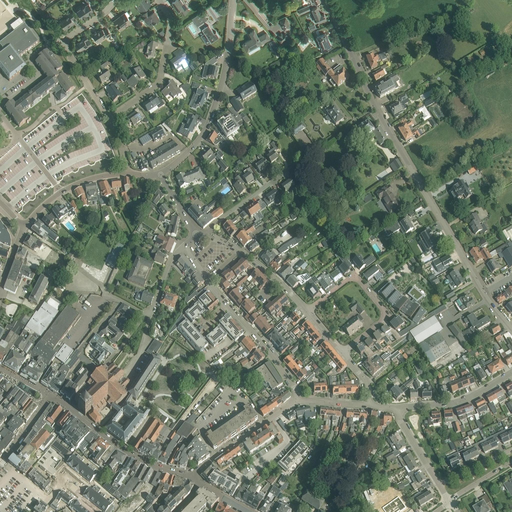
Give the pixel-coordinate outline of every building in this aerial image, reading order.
[(86,0),(88,3),(77,10),(82,17),(87,14),(89,13),(94,10),(89,4),(93,2),(91,0),(86,0)] [(135,0),(138,5),(136,7),(139,12),(150,4),(147,0),(135,0)] [(175,0),(172,2),(178,10),(180,9),(183,14),(189,10),(182,0),(175,0)] [(217,16),(220,20),(223,18),(214,4),(209,7),(213,13),(216,11),(219,16),(217,16)] [(298,10),(300,14),(310,10),(308,5),(298,10)] [(315,17),(317,22),(326,19),(324,13),(321,15),(317,7),(312,9),(315,17)] [(142,15),(150,25),(160,19),(154,10),(152,11),(150,9),(142,15)] [(116,20),(114,21),(113,21),(121,31),(132,22),(128,16),(130,15),(127,11),(124,12),(125,13),(116,19),(116,20)] [(60,22),(65,29),(74,23),(72,19),(75,17),(72,13),(71,12),(68,14),(69,16),(60,22)] [(202,12),(192,18),(200,29),(202,28),(211,41),(219,36),(216,31),(214,32),(209,24),(210,23),(208,19),(207,19),(202,12)] [(291,28),(286,17),(279,20),(284,31),(291,28)] [(0,69),(9,82),(27,68),(19,58),(39,43),(25,25),(0,44),(0,46),(4,51),(0,54),(0,69)] [(316,36),(322,50),(331,46),(326,34),(328,33),(326,26),(319,30),(321,34),(316,36)] [(93,34),(97,41),(107,35),(108,36),(111,34),(107,29),(104,31),(102,29),(99,31),(98,30),(93,34)] [(250,32),(253,37),(243,43),(247,50),(261,42),(261,43),(270,38),(266,33),(258,37),(254,30),(250,32)] [(278,39),(281,42),(288,37),(285,33),(278,39)] [(83,39),(75,45),(79,51),(85,47),(86,49),(92,44),(89,39),(85,42),(83,39)] [(274,39),(269,42),(278,58),(283,55),(274,39)] [(148,58),(154,59),(156,49),(158,48),(158,45),(152,44),(148,46),(146,55),(148,58)] [(26,120),(22,114),(25,111),(24,110),(27,108),(27,109),(31,107),(41,100),(40,99),(42,98),(41,97),(45,94),(46,95),(51,91),(52,91),(54,91),(57,95),(56,97),(59,100),(61,101),(65,98),(65,96),(65,95),(66,94),(74,88),(72,86),(71,86),(68,83),(69,82),(65,76),(64,77),(59,71),(62,69),(61,67),(62,67),(57,61),(56,62),(53,58),(54,57),(50,52),(49,53),(47,50),(36,60),(37,62),(35,64),(38,67),(39,66),(42,69),(41,70),(45,76),(46,75),(48,77),(47,78),(48,80),(47,81),(45,79),(43,80),(45,82),(43,84),(40,80),(28,90),(30,94),(28,96),(25,92),(14,101),(15,102),(13,103),(13,102),(6,108),(7,110),(6,110),(11,116),(12,115),(15,119),(14,120),(18,125),(19,124),(21,126),(26,122),(27,123),(31,120),(29,118),(26,120)] [(177,59),(171,64),(176,70),(182,66),(185,70),(188,68),(183,61),(186,58),(184,55),(183,55),(179,50),(173,54),(177,59)] [(366,58),(371,69),(377,67),(376,63),(381,60),(382,61),(387,59),(385,54),(374,59),(372,55),(366,58)] [(214,59),(205,65),(202,79),(207,80),(207,77),(216,80),(219,69),(210,67),(210,68),(209,68),(211,66),(211,67),(217,63),(214,59)] [(332,80),(330,82),(334,87),(336,85),(338,87),(349,78),(341,68),(340,66),(334,70),(335,71),(333,72),(323,59),(316,64),(318,66),(316,67),(320,71),(321,70),(325,76),(328,75),(332,80)] [(104,72),(97,77),(102,84),(110,78),(104,68),(108,65),(106,62),(99,66),(104,72)] [(133,77),(127,82),(130,87),(133,85),(135,88),(138,85),(143,81),(142,80),(146,77),(139,68),(134,72),(138,78),(135,80),(133,77)] [(385,76),(382,71),(381,70),(372,75),(376,81),(385,76)] [(390,82),(386,85),(385,83),(382,85),(382,86),(380,87),(379,86),(375,88),(376,90),(375,91),(377,93),(376,93),(379,97),(379,96),(380,99),(384,96),(395,90),(398,88),(396,83),(399,81),(395,75),(388,79),(390,82)] [(163,93),(162,93),(165,98),(170,94),(174,99),(178,96),(178,97),(182,95),(185,99),(186,96),(189,86),(186,84),(181,88),(178,89),(172,81),(168,84),(170,86),(162,92),(163,93)] [(106,92),(107,92),(114,101),(113,102),(114,102),(123,95),(122,93),(120,94),(115,86),(116,85),(114,82),(108,86),(110,89),(106,92)] [(200,85),(193,82),(191,88),(195,89),(193,94),(191,101),(193,102),(193,103),(198,105),(197,107),(201,109),(205,99),(207,100),(209,95),(206,94),(207,92),(204,91),(203,92),(198,90),(200,85)] [(237,91),(240,96),(237,98),(236,98),(231,102),(234,106),(238,113),(243,109),(238,102),(242,100),(243,101),(256,93),(253,87),(250,83),(251,85),(242,90),(241,89),(237,91)] [(401,102),(399,104),(390,109),(394,116),(395,119),(399,116),(398,114),(408,108),(406,105),(409,103),(405,95),(399,99),(401,102)] [(143,105),(148,112),(156,106),(159,109),(165,105),(162,101),(160,98),(157,101),(155,97),(152,99),(152,98),(148,101),(149,101),(143,105)] [(327,112),(326,113),(329,116),(328,117),(330,121),(332,120),(336,126),(343,120),(334,107),(331,110),(329,107),(325,109),(327,112)] [(231,108),(224,115),(226,118),(227,118),(229,121),(230,121),(236,130),(237,130),(245,124),(246,125),(250,122),(246,117),(245,118),(243,114),(239,116),(231,108)] [(136,113),(127,119),(129,123),(131,122),(133,126),(145,118),(142,112),(140,113),(141,114),(138,116),(136,113)] [(194,122),(195,119),(190,116),(188,120),(189,120),(186,126),(184,125),(182,130),(185,131),(185,130),(192,134),(197,124),(194,122)] [(230,121),(229,121),(224,125),(223,123),(220,126),(226,134),(222,137),(228,145),(234,140),(232,138),(239,133),(237,130),(236,130),(230,121)] [(411,122),(398,130),(402,136),(409,131),(413,129),(411,126),(413,125),(411,122)] [(291,131),(294,136),(305,128),(301,123),(291,131)] [(355,132),(350,136),(353,140),(353,143),(354,144),(356,145),(362,141),(363,142),(368,138),(368,137),(373,134),(381,146),(388,141),(380,127),(374,131),(368,123),(355,132)] [(139,140),(143,146),(153,140),(154,142),(165,136),(160,128),(147,136),(139,140)] [(409,131),(402,136),(406,142),(416,135),(418,138),(420,137),(419,134),(417,131),(411,134),(409,131)] [(207,141),(214,146),(215,145),(216,145),(220,143),(223,144),(225,142),(219,134),(215,132),(213,134),(211,133),(207,141)] [(152,159),(148,161),(153,169),(181,153),(174,142),(167,146),(167,145),(159,150),(156,152),(155,152),(150,155),(152,159)] [(270,155),(267,158),(271,163),(278,159),(274,153),(279,150),(277,148),(279,147),(275,142),(271,145),(275,150),(269,154),(270,155)] [(204,152),(200,157),(205,162),(205,163),(208,166),(216,158),(215,158),(215,157),(213,156),(214,155),(207,148),(204,152)] [(256,167),(259,172),(268,166),(264,160),(264,161),(260,155),(258,157),(262,162),(256,167)] [(139,161),(142,171),(147,170),(147,167),(148,167),(146,160),(139,161)] [(222,160),(218,164),(225,171),(229,168),(222,160)] [(390,165),(395,173),(402,168),(397,160),(393,163),(390,165)] [(476,164),(467,170),(470,175),(480,170),(476,164)] [(196,171),(185,175),(184,174),(176,177),(181,188),(188,185),(188,184),(200,179),(200,181),(204,179),(200,167),(196,169),(196,171)] [(246,176),(243,178),(244,181),(247,185),(250,183),(251,184),(254,182),(253,180),(252,178),(255,176),(252,172),(250,169),(244,173),(246,176)] [(238,184),(233,186),(240,195),(246,191),(242,186),(244,184),(239,176),(234,179),(238,184)] [(125,191),(121,193),(122,197),(123,197),(125,204),(126,204),(127,207),(132,205),(131,202),(129,203),(128,197),(134,196),(132,186),(130,187),(129,179),(123,180),(124,185),(124,187),(125,191)] [(224,179),(220,182),(221,184),(223,187),(228,183),(224,179)] [(120,188),(121,188),(121,185),(120,180),(111,182),(112,185),(109,185),(111,189),(116,189),(116,190),(120,190),(120,188)] [(282,187),(286,192),(290,189),(294,194),(295,193),(300,190),(296,184),(294,186),(290,181),(282,187)] [(100,199),(100,203),(101,206),(105,205),(105,198),(112,195),(107,182),(99,184),(103,198),(100,199)] [(455,190),(451,192),(456,201),(458,200),(460,199),(462,198),(462,196),(464,195),(467,199),(471,196),(468,191),(470,190),(467,184),(465,185),(463,183),(459,185),(461,189),(458,190),(457,189),(455,190)] [(96,185),(85,186),(88,202),(91,202),(92,202),(97,202),(97,201),(99,202),(99,204),(100,203),(99,196),(97,197),(96,185)] [(378,193),(381,199),(384,197),(389,206),(388,206),(391,212),(400,207),(391,193),(393,192),(389,186),(387,188),(387,187),(379,192),(378,193)] [(82,188),(75,191),(78,198),(79,198),(80,201),(81,201),(83,208),(89,206),(88,206),(89,206),(88,202),(86,202),(87,201),(86,201),(84,193),(82,188)] [(153,199),(149,207),(153,210),(164,197),(158,191),(158,192),(153,199)] [(264,200),(263,200),(266,205),(269,203),(270,203),(277,198),(279,200),(277,202),(279,205),(281,203),(282,205),(286,202),(281,195),(279,197),(275,192),(266,198),(267,198),(264,201),(264,200)] [(75,201),(70,205),(71,206),(74,211),(79,208),(75,201)] [(197,222),(205,215),(210,210),(209,210),(213,206),(217,203),(216,201),(211,204),(207,208),(207,207),(205,209),(206,211),(202,214),(195,206),(188,212),(197,222)] [(256,203),(251,207),(258,217),(260,220),(263,218),(260,213),(261,211),(256,203)] [(53,213),(51,215),(59,225),(63,222),(61,221),(69,215),(70,217),(73,215),(74,216),(77,215),(74,211),(71,206),(66,210),(63,207),(58,211),(57,209),(53,212),(53,213)] [(159,210),(158,211),(160,215),(162,214),(164,217),(170,214),(164,206),(159,210)] [(258,217),(251,207),(245,211),(251,218),(252,219),(254,217),(257,221),(254,223),(255,224),(260,220),(258,217)] [(205,215),(197,222),(203,229),(214,220),(216,219),(224,213),(219,208),(210,215),(207,218),(205,215)] [(54,220),(51,215),(48,217),(47,216),(42,221),(50,229),(55,225),(52,222),(54,220)] [(141,223),(155,233),(160,225),(145,215),(141,223)] [(476,215),(470,219),(473,224),(470,226),(476,235),(479,233),(480,236),(487,232),(483,225),(480,226),(479,225),(482,223),(476,215)] [(316,216),(311,220),(313,224),(319,220),(316,216)] [(172,217),(170,225),(170,226),(174,227),(174,228),(178,229),(180,219),(172,217)] [(0,243),(4,246),(11,249),(12,246),(12,242),(11,238),(10,235),(0,219),(0,243)] [(235,219),(223,227),(227,232),(235,227),(233,224),(237,221),(235,219)] [(384,230),(388,237),(400,230),(400,229),(402,228),(406,234),(413,229),(407,219),(397,225),(396,223),(384,230)] [(35,226),(45,235),(46,235),(48,236),(55,243),(59,238),(42,225),(38,222),(35,226)] [(170,225),(168,225),(165,224),(165,226),(166,226),(165,229),(168,230),(167,231),(169,231),(168,235),(171,235),(171,236),(176,237),(178,229),(174,228),(174,227),(170,226),(170,225)] [(133,235),(138,238),(144,228),(139,225),(133,235)] [(45,235),(35,226),(34,228),(34,227),(31,230),(34,233),(35,233),(43,239),(45,240),(48,236),(46,235),(45,235)] [(237,238),(236,238),(244,248),(252,241),(247,235),(254,229),(252,226),(248,229),(245,231),(237,238)] [(511,226),(502,232),(507,241),(510,239),(511,241),(511,226)] [(235,235),(237,238),(245,231),(244,229),(239,232),(239,231),(238,232),(236,230),(237,229),(235,227),(227,232),(231,238),(235,235)] [(255,242),(248,247),(250,250),(250,251),(251,252),(252,252),(262,245),(260,243),(263,240),(265,239),(264,238),(269,235),(266,231),(262,234),(260,236),(261,238),(258,240),(255,242)] [(430,231),(418,238),(421,241),(423,240),(429,251),(436,247),(434,242),(435,242),(432,236),(432,235),(433,234),(430,231)] [(145,242),(155,247),(160,250),(163,252),(170,254),(175,242),(170,241),(159,236),(158,239),(148,235),(145,242)] [(29,236),(24,245),(30,249),(33,243),(36,245),(35,246),(39,248),(42,243),(34,238),(34,239),(29,236)] [(296,240),(279,251),(281,254),(299,244),(296,240)] [(4,246),(0,243),(0,256),(8,259),(11,249),(4,246)] [(507,249),(501,253),(504,258),(510,269),(511,267),(511,244),(511,243),(507,245),(509,248),(507,249)] [(505,245),(496,251),(498,254),(501,253),(507,249),(507,248),(505,245)] [(21,247),(15,262),(36,270),(38,271),(42,260),(28,252),(21,247)] [(160,250),(155,247),(153,251),(151,254),(154,255),(154,254),(157,255),(154,261),(163,265),(166,258),(162,256),(163,255),(159,253),(160,250)] [(478,248),(470,253),(473,257),(480,253),(478,248)] [(72,250),(66,258),(72,263),(79,255),(72,250)] [(480,253),(473,257),(477,264),(484,259),(486,262),(492,258),(490,254),(487,250),(481,253),(480,253)] [(261,258),(268,266),(274,261),(275,260),(274,260),(275,258),(277,256),(273,252),(270,255),(268,253),(261,258)] [(343,274),(344,276),(350,272),(348,270),(352,267),(349,262),(348,262),(345,257),(343,255),(339,258),(343,263),(337,267),(343,274)] [(359,257),(353,262),(360,270),(365,266),(366,268),(373,263),(369,258),(363,263),(359,257)] [(433,262),(438,271),(444,267),(445,269),(448,267),(447,266),(452,263),(448,257),(441,261),(439,259),(433,262)] [(128,281),(144,288),(146,282),(144,281),(149,270),(151,271),(153,265),(137,258),(130,277),(127,276),(126,279),(128,280),(128,281)] [(181,270),(188,263),(183,258),(175,265),(178,267),(181,270)] [(269,266),(276,273),(280,268),(280,267),(278,265),(281,261),(278,258),(274,262),(269,266)] [(234,270),(231,272),(237,278),(248,269),(251,272),(253,270),(250,266),(249,267),(242,260),(238,263),(239,265),(237,267),(234,263),(231,266),(234,270)] [(495,261),(488,265),(493,274),(500,269),(495,261)] [(15,262),(8,280),(19,285),(20,285),(23,276),(33,280),(36,270),(15,262)] [(186,275),(193,269),(188,263),(181,270),(186,275)] [(286,266),(277,273),(285,280),(293,273),(290,270),(291,267),(288,264),(286,266),(285,266),(286,266)] [(343,274),(337,267),(335,269),(336,271),(329,276),(333,281),(335,283),(342,278),(340,276),(343,274)] [(363,276),(368,281),(374,276),(377,282),(378,281),(380,283),(383,280),(382,278),(383,277),(375,267),(363,276)] [(192,278),(198,273),(193,269),(186,275),(188,277),(185,280),(188,283),(190,280),(192,278)] [(237,278),(231,272),(230,270),(221,277),(221,276),(218,279),(220,281),(223,279),(224,280),(220,284),(225,290),(224,291),(227,295),(229,293),(226,290),(230,286),(229,285),(237,278)] [(251,284),(253,282),(261,274),(257,270),(247,280),(251,284)] [(450,276),(447,277),(450,284),(454,282),(460,278),(456,271),(450,275),(450,276)] [(192,282),(197,288),(205,282),(198,273),(192,278),(194,281),(192,282)] [(257,282),(259,284),(265,278),(261,274),(253,282),(254,284),(257,282)] [(294,274),(286,282),(293,289),(299,283),(301,287),(311,279),(307,274),(298,277),(297,277),(294,274)] [(322,280),(319,282),(325,290),(332,285),(330,283),(333,281),(329,276),(328,275),(326,277),(324,274),(320,277),(322,280)] [(29,301),(37,305),(50,281),(41,277),(29,301)] [(265,278),(259,284),(261,286),(259,288),(261,290),(269,281),(265,278)] [(430,282),(433,287),(440,282),(437,278),(430,282)] [(456,285),(452,287),(454,290),(457,288),(464,284),(460,278),(454,282),(456,285)] [(19,285),(8,280),(4,290),(15,294),(19,285)] [(312,287),(307,291),(313,299),(318,295),(317,293),(319,291),(314,284),(311,287),(312,287)] [(389,284),(380,292),(383,294),(381,296),(386,300),(387,299),(389,301),(388,302),(392,306),(394,305),(396,307),(394,309),(399,312),(400,312),(406,316),(405,316),(410,320),(414,323),(415,324),(416,325),(399,335),(401,338),(410,332),(435,317),(436,316),(447,309),(445,306),(434,313),(434,314),(429,317),(428,316),(426,315),(427,314),(421,310),(419,309),(419,308),(421,306),(416,302),(418,301),(424,296),(414,288),(408,295),(414,300),(411,303),(408,301),(403,297),(402,296),(398,292),(396,290),(392,286),(389,284)] [(60,287),(55,292),(59,296),(66,290),(62,286),(60,287)] [(238,288),(229,296),(232,300),(239,294),(237,292),(239,290),(238,288)] [(511,289),(511,288),(496,299),(500,304),(509,298),(511,295),(511,294),(511,289)] [(141,301),(151,305),(154,297),(136,289),(135,292),(138,293),(135,300),(141,302),(141,301)] [(189,298),(187,296),(185,302),(187,304),(196,296),(199,300),(205,295),(202,291),(198,294),(196,291),(189,298)] [(452,291),(445,295),(447,300),(449,299),(455,295),(452,291)] [(164,293),(160,304),(174,309),(178,298),(164,293)] [(207,293),(199,300),(210,313),(219,305),(215,301),(215,302),(212,299),(213,299),(210,295),(209,296),(207,293)] [(239,294),(232,300),(236,304),(242,298),(239,294)] [(282,295),(278,299),(287,308),(289,307),(288,305),(290,303),(282,295)] [(467,295),(454,303),(460,312),(465,310),(474,305),(471,300),(470,301),(467,295)] [(242,298),(236,304),(240,308),(241,307),(248,301),(245,298),(244,297),(242,298)] [(278,299),(272,304),(280,312),(284,309),(285,310),(287,308),(278,299)] [(33,319),(3,364),(18,373),(26,361),(19,358),(22,354),(29,358),(35,349),(33,348),(35,346),(36,346),(59,313),(57,312),(60,307),(50,300),(46,305),(45,304),(38,314),(36,313),(33,319)] [(248,301),(241,307),(248,315),(251,313),(255,309),(253,307),(255,305),(252,301),(250,303),(248,301)] [(349,308),(353,312),(357,310),(361,315),(365,311),(358,301),(349,308)] [(205,312),(198,303),(194,306),(194,307),(189,312),(189,311),(185,314),(193,323),(205,312)] [(280,312),(272,304),(270,306),(269,305),(265,308),(272,317),(275,315),(277,317),(281,314),(280,312)] [(123,317),(119,322),(127,328),(136,316),(128,310),(129,309),(123,305),(117,313),(123,317)] [(31,378),(29,382),(36,386),(41,378),(43,375),(56,356),(58,353),(57,352),(60,348),(58,346),(72,326),(74,327),(81,318),(80,317),(80,316),(75,313),(76,312),(76,310),(74,309),(72,311),(67,307),(63,313),(62,312),(59,316),(60,317),(30,357),(36,361),(35,363),(34,362),(30,367),(29,367),(27,365),(24,368),(22,373),(20,376),(27,380),(29,377),(31,378)] [(252,324),(254,323),(261,317),(258,314),(261,312),(260,311),(254,316),(251,318),(249,320),(252,324)] [(0,362),(3,364),(33,319),(26,315),(22,312),(17,321),(18,321),(17,322),(15,321),(12,325),(15,326),(5,343),(2,341),(0,344),(0,362)] [(186,319),(181,314),(169,334),(170,335),(177,329),(200,355),(205,351),(203,350),(208,345),(186,319)] [(283,321),(281,323),(283,325),(285,327),(291,323),(298,317),(295,314),(291,318),(285,323),(283,321)] [(241,332),(242,331),(238,327),(237,328),(235,326),(236,325),(233,321),(232,322),(230,320),(231,319),(228,315),(219,323),(235,342),(243,335),(241,332)] [(453,324),(448,328),(463,346),(468,342),(467,341),(477,335),(475,332),(490,323),(487,318),(478,323),(473,315),(467,318),(467,319),(464,321),(466,324),(469,322),(472,328),(462,334),(453,324)] [(254,323),(258,327),(267,319),(265,317),(263,319),(261,317),(254,323)] [(298,317),(291,323),(292,324),(291,324),(293,326),(296,324),(300,320),(298,317)] [(410,332),(418,345),(443,329),(435,317),(410,332)] [(343,328),(349,336),(363,326),(356,318),(343,328)] [(399,318),(394,321),(400,328),(404,324),(399,318)] [(267,319),(258,327),(261,331),(268,325),(266,323),(269,321),(267,319)] [(110,320),(100,333),(105,337),(109,333),(114,337),(110,341),(115,345),(123,334),(114,327),(117,324),(116,323),(110,320)] [(394,321),(390,324),(391,326),(392,326),(396,332),(400,328),(394,321)] [(305,329),(307,332),(312,327),(308,322),(302,327),(300,329),(302,331),(305,329)] [(268,325),(261,331),(265,335),(274,327),(273,325),(270,328),(268,325)] [(490,329),(493,335),(500,331),(497,325),(490,329)] [(386,327),(381,330),(383,332),(383,333),(388,339),(392,336),(396,341),(401,338),(399,335),(398,334),(396,332),(392,326),(391,326),(388,329),(387,329),(386,327)] [(227,336),(219,327),(206,338),(214,347),(218,344),(217,343),(222,339),(223,340),(227,336)] [(309,335),(311,338),(317,333),(312,327),(307,332),(310,334),(309,335)] [(274,330),(266,337),(268,339),(270,341),(271,340),(278,334),(274,330)] [(317,333),(311,338),(312,337),(314,340),(311,342),(314,345),(316,343),(322,338),(317,333)] [(377,333),(373,337),(374,339),(375,340),(375,339),(379,344),(383,341),(387,346),(392,343),(388,339),(383,333),(380,336),(379,335),(377,333)] [(278,334),(271,340),(275,344),(282,338),(278,334)] [(419,346),(430,364),(450,352),(439,334),(419,346)] [(94,355),(92,358),(96,361),(100,365),(105,357),(106,358),(109,354),(107,353),(108,351),(105,348),(104,350),(101,348),(105,342),(98,336),(96,335),(89,344),(95,349),(95,350),(97,351),(95,354),(94,353),(93,355),(94,355)] [(235,353),(236,355),(241,353),(252,343),(247,338),(241,343),(242,343),(239,345),(241,348),(235,353)] [(285,343),(282,338),(275,344),(278,349),(279,349),(285,343)] [(369,340),(364,343),(366,345),(367,346),(369,349),(371,347),(375,347),(378,351),(379,352),(383,349),(379,344),(375,339),(375,340),(373,341),(371,342),(369,340)] [(146,352),(151,355),(154,351),(156,353),(162,344),(155,340),(146,352)] [(322,349),(325,352),(330,347),(326,342),(318,349),(320,351),(322,349)] [(241,353),(236,355),(239,359),(243,355),(245,353),(247,355),(256,348),(252,343),(241,353)] [(289,347),(285,343),(279,349),(278,349),(277,349),(279,351),(282,354),(289,347)] [(290,352),(293,354),(300,348),(297,346),(290,352)] [(307,351),(309,354),(311,351),(314,354),(317,351),(312,346),(307,351)] [(361,346),(356,350),(361,355),(364,353),(367,357),(373,354),(369,349),(367,346),(366,346),(363,349),(362,348),(361,346)] [(325,352),(329,357),(334,352),(330,347),(325,352)] [(248,360),(250,362),(253,360),(257,365),(265,358),(258,350),(253,355),(248,360)] [(49,388),(58,394),(59,393),(60,394),(71,380),(69,379),(72,376),(69,374),(70,370),(79,359),(77,358),(81,353),(76,351),(69,359),(71,361),(65,367),(64,366),(62,368),(62,369),(59,373),(49,388)] [(389,358),(392,361),(400,355),(397,351),(391,356),(389,358)] [(327,363),(329,365),(338,357),(334,352),(329,357),(332,360),(327,363)] [(511,364),(505,353),(504,352),(501,355),(503,359),(508,366),(511,364)] [(386,354),(381,358),(384,362),(389,358),(391,356),(389,353),(387,355),(386,354)] [(283,362),(287,367),(293,362),(290,359),(293,357),(291,355),(283,362)] [(131,396),(125,403),(121,410),(116,406),(111,408),(110,409),(117,414),(104,430),(124,445),(150,413),(147,411),(143,416),(129,405),(132,399),(136,401),(161,363),(159,362),(161,360),(160,358),(158,356),(155,357),(154,358),(152,357),(127,394),(131,396)] [(362,365),(368,371),(371,368),(372,369),(375,366),(374,365),(376,363),(381,359),(379,356),(372,362),(370,359),(366,363),(365,362),(363,364),(363,365),(362,365)] [(335,364),(337,366),(343,362),(338,357),(329,365),(331,367),(335,364)] [(497,363),(493,365),(497,372),(503,368),(497,357),(494,358),(497,363)] [(240,363),(243,367),(249,363),(246,359),(240,363)] [(371,368),(368,371),(372,377),(384,366),(382,363),(383,362),(381,359),(376,363),(374,365),(375,366),(372,369),(371,368)] [(497,372),(493,365),(491,360),(485,364),(492,375),(497,372)] [(287,367),(292,372),(298,367),(293,362),(287,367)] [(343,362),(337,366),(339,369),(337,371),(339,373),(347,367),(343,362)] [(477,363),(475,364),(479,372),(476,374),(481,381),(487,378),(482,371),(477,363)] [(256,377),(259,375),(266,385),(268,384),(272,391),(277,388),(283,384),(269,364),(253,374),(256,377)] [(296,376),(301,371),(300,370),(302,368),(301,367),(303,365),(302,364),(300,365),(298,367),(292,372),(296,376)] [(46,386),(49,388),(59,373),(62,369),(62,368),(57,365),(56,367),(53,366),(52,366),(51,368),(41,383),(46,386)] [(107,404),(111,408),(116,406),(120,404),(127,397),(127,396),(126,395),(127,391),(126,390),(127,389),(125,388),(129,385),(130,385),(129,384),(129,382),(130,382),(129,382),(128,381),(128,380),(126,380),(124,378),(124,375),(124,374),(124,375),(122,372),(121,372),(118,372),(117,371),(117,368),(116,368),(115,366),(115,365),(114,366),(112,366),(111,366),(112,366),(108,369),(106,367),(106,366),(105,366),(105,367),(101,368),(100,368),(101,369),(91,379),(90,379),(91,380),(88,384),(87,384),(88,384),(91,387),(84,394),(83,393),(80,396),(80,397),(78,397),(78,396),(77,396),(78,397),(75,399),(75,400),(75,401),(74,401),(75,402),(78,404),(77,405),(78,405),(78,404),(80,404),(82,406),(80,408),(78,408),(78,409),(80,409),(85,415),(85,416),(86,416),(86,415),(88,413),(90,414),(89,416),(89,417),(90,417),(95,423),(96,424),(96,423),(98,423),(98,424),(99,424),(99,423),(100,421),(101,422),(101,421),(100,421),(101,418),(100,418),(98,415),(101,412),(101,411),(104,408),(104,409),(105,408),(104,408),(107,404)] [(301,371),(296,376),(300,381),(301,381),(302,382),(308,377),(311,374),(309,371),(308,372),(305,368),(301,371)] [(81,376),(74,385),(75,386),(74,387),(76,388),(79,390),(79,389),(91,375),(86,370),(85,371),(82,369),(79,374),(81,376)] [(465,369),(462,370),(469,386),(475,384),(470,373),(467,375),(465,369)] [(460,381),(462,386),(464,389),(469,386),(462,370),(460,372),(463,380),(460,381)] [(236,383),(240,387),(244,384),(242,380),(243,380),(246,384),(254,378),(250,372),(240,379),(236,382),(237,383),(236,383)] [(394,372),(388,377),(391,381),(397,376),(394,372)] [(452,375),(451,376),(458,391),(464,389),(462,386),(460,381),(459,382),(457,378),(455,379),(454,376),(452,376),(452,375)] [(450,377),(445,380),(447,386),(449,386),(452,394),(458,391),(451,376),(450,376),(450,377)] [(412,379),(405,385),(407,388),(413,383),(413,382),(412,379)] [(447,386),(445,380),(440,382),(441,385),(437,386),(436,386),(436,387),(436,388),(437,389),(437,390),(439,389),(440,398),(447,396),(445,388),(447,386)] [(0,388),(0,402),(9,391),(13,387),(6,381),(2,385),(0,388)] [(351,383),(352,394),(358,393),(358,386),(359,386),(359,381),(351,381),(351,383)] [(60,394),(70,401),(79,390),(69,383),(60,394)] [(422,391),(422,399),(431,398),(431,392),(433,392),(433,390),(429,384),(426,384),(426,388),(423,388),(422,390),(422,391)] [(403,394),(407,390),(404,386),(399,390),(396,387),(390,392),(397,400),(403,394)] [(271,392),(269,393),(271,396),(273,395),(275,397),(276,397),(279,398),(284,404),(291,397),(287,392),(282,395),(277,388),(271,392)] [(0,458),(2,455),(0,453),(0,435),(5,429),(8,426),(15,419),(17,416),(26,406),(30,401),(23,396),(15,389),(0,407),(0,458)] [(501,390),(494,394),(497,400),(499,403),(500,404),(507,400),(505,396),(501,390)] [(497,400),(494,394),(487,398),(490,404),(488,405),(494,415),(497,414),(496,410),(494,406),(495,406),(494,405),(499,403),(497,400)] [(278,398),(272,403),(276,408),(282,404),(278,398)] [(483,400),(476,404),(479,410),(477,411),(478,414),(479,417),(482,416),(481,414),(481,413),(483,412),(488,409),(483,400)] [(33,404),(30,401),(26,406),(17,416),(22,419),(33,404)] [(265,401),(262,403),(265,407),(269,413),(276,408),(272,403),(268,405),(265,401)] [(265,407),(262,403),(262,402),(258,404),(262,410),(259,411),(263,417),(269,413),(265,407)] [(33,404),(22,419),(26,422),(38,407),(33,404)] [(51,405),(32,430),(33,431),(38,435),(45,425),(46,424),(44,422),(55,406),(55,405),(54,407),(51,405)] [(472,405),(464,408),(468,418),(473,417),(473,416),(475,416),(475,415),(474,412),(472,405)] [(38,435),(30,445),(38,451),(42,445),(51,435),(55,431),(52,428),(64,412),(55,406),(44,422),(46,424),(45,425),(38,435)] [(242,408),(243,409),(210,432),(209,431),(207,433),(208,434),(205,436),(206,437),(207,439),(214,450),(217,448),(221,445),(224,443),(226,442),(229,440),(231,439),(231,438),(236,434),(237,435),(241,432),(240,432),(246,428),(248,426),(251,424),(251,425),(255,422),(258,420),(251,409),(250,409),(249,407),(248,406),(246,408),(245,406),(242,408)] [(309,408),(301,409),(302,417),(304,416),(306,421),(315,419),(314,414),(310,415),(309,408)] [(464,408),(456,411),(460,421),(468,418),(467,415),(464,408)] [(302,417),(301,409),(295,411),(298,418),(299,421),(296,422),(299,431),(301,430),(302,433),(306,432),(306,434),(308,434),(307,433),(305,428),(302,417)] [(453,412),(444,413),(445,420),(446,423),(454,422),(453,419),(454,419),(453,412)] [(187,420),(191,423),(197,417),(193,413),(187,420)] [(367,413),(360,413),(360,421),(359,424),(365,427),(366,424),(368,424),(368,422),(370,419),(371,416),(367,415),(367,413)] [(428,417),(429,427),(434,427),(433,425),(442,424),(441,419),(440,413),(432,414),(432,416),(428,417)] [(55,427),(62,432),(73,419),(66,414),(55,427)] [(378,427),(386,427),(386,426),(389,427),(390,423),(391,423),(391,416),(384,415),(384,421),(380,421),(379,425),(378,427)] [(5,429),(15,437),(16,438),(24,426),(19,421),(22,419),(17,416),(15,419),(8,426),(5,429)] [(138,453),(139,453),(160,422),(161,421),(154,417),(138,440),(137,439),(131,448),(138,453)] [(78,423),(73,419),(62,432),(60,435),(49,448),(50,448),(51,447),(59,453),(59,454),(67,461),(76,450),(78,448),(92,434),(90,432),(88,430),(88,431),(84,428),(84,427),(83,426),(82,427),(80,425),(78,427),(77,426),(78,423)] [(477,421),(476,422),(480,432),(482,431),(485,429),(481,420),(477,421)] [(188,441),(190,437),(197,429),(190,424),(187,421),(179,433),(172,442),(168,448),(165,454),(165,455),(164,458),(160,457),(157,462),(165,465),(167,461),(173,451),(179,443),(188,441)] [(160,422),(139,453),(151,459),(152,459),(157,462),(160,457),(164,458),(165,455),(165,454),(162,453),(162,452),(161,452),(161,453),(161,454),(157,452),(161,446),(156,444),(155,446),(153,445),(160,435),(159,435),(164,427),(163,427),(165,425),(160,422)] [(243,443),(243,444),(250,454),(276,437),(280,434),(272,424),(269,426),(270,428),(268,430),(266,428),(263,430),(264,432),(262,433),(261,431),(257,434),(258,436),(256,437),(255,435),(253,437),(251,438),(252,440),(250,441),(249,439),(245,442),(246,444),(244,445),(243,443)] [(0,453),(2,455),(5,452),(12,443),(11,442),(15,437),(5,429),(0,435),(0,453)] [(33,431),(24,444),(28,447),(30,445),(38,435),(33,431)] [(172,433),(169,438),(172,441),(178,432),(176,431),(175,432),(174,431),(173,434),(172,433)] [(506,431),(496,435),(500,442),(502,441),(504,445),(511,441),(506,431)] [(99,439),(92,434),(78,448),(82,452),(81,452),(83,454),(89,447),(91,445),(94,442),(96,443),(99,439)] [(51,435),(42,445),(45,448),(54,437),(51,435)] [(386,438),(392,448),(395,446),(402,441),(398,435),(392,439),(390,436),(386,438)] [(496,435),(487,440),(488,443),(492,451),(499,447),(497,444),(500,442),(496,435)] [(180,452),(172,467),(177,468),(177,467),(182,456),(189,446),(194,440),(190,437),(188,441),(180,452)] [(190,460),(190,461),(193,460),(193,459),(194,459),(198,465),(210,457),(196,438),(189,446),(182,456),(178,466),(180,467),(179,469),(185,470),(189,460),(190,460)] [(484,441),(477,444),(481,451),(483,450),(485,454),(492,451),(488,443),(487,440),(486,438),(484,439),(484,441)] [(93,463),(96,465),(99,461),(111,448),(99,439),(96,443),(88,452),(92,456),(93,455),(97,458),(95,461),(93,463)] [(300,441),(293,448),(301,456),(308,449),(300,441)] [(402,441),(392,448),(395,454),(405,448),(402,441)] [(242,454),(246,451),(242,445),(241,443),(237,446),(232,449),(237,455),(241,453),(242,454)] [(477,444),(468,449),(469,452),(473,459),(480,456),(478,453),(481,451),(477,444)] [(13,458),(9,463),(20,471),(26,464),(31,458),(36,453),(38,451),(30,445),(28,447),(25,451),(26,452),(26,453),(20,460),(19,458),(17,461),(13,458)] [(20,448),(15,455),(19,458),(20,460),(26,453),(26,452),(25,451),(20,448)] [(99,461),(96,465),(98,467),(102,463),(101,462),(102,461),(105,464),(116,451),(111,448),(99,461)] [(293,448),(286,455),(295,463),(301,456),(293,448)] [(232,459),(237,455),(232,449),(228,452),(232,459)] [(461,452),(458,453),(462,460),(464,459),(466,463),(473,459),(469,452),(468,449),(461,452)] [(168,466),(172,467),(180,452),(176,450),(170,461),(168,466)] [(107,466),(112,470),(118,464),(122,466),(127,458),(117,452),(107,466)] [(228,462),(232,459),(228,452),(223,456),(228,462)] [(392,453),(385,457),(388,462),(390,460),(391,460),(395,458),(392,454),(392,453)] [(455,454),(448,458),(450,462),(453,469),(461,465),(459,462),(462,460),(458,453),(455,454)] [(73,455),(66,464),(72,469),(81,458),(78,455),(76,458),(73,455)] [(286,455),(280,462),(289,470),(295,463),(286,455)] [(400,462),(404,468),(407,466),(414,462),(410,455),(407,458),(405,455),(398,459),(400,462)] [(225,464),(228,462),(223,456),(214,462),(218,467),(218,468),(220,469),(222,473),(231,467),(229,464),(226,466),(225,464)] [(81,458),(72,469),(78,474),(79,473),(78,473),(85,465),(82,463),(84,460),(81,458)] [(120,473),(114,482),(121,487),(123,484),(121,483),(130,470),(135,462),(130,459),(122,471),(121,474),(120,473)] [(135,462),(130,470),(133,472),(130,476),(132,478),(133,478),(136,473),(138,470),(140,465),(135,462)] [(280,462),(277,465),(282,470),(280,472),(282,473),(285,475),(279,484),(282,487),(293,474),(289,470),(280,462)] [(414,462),(407,466),(411,472),(408,474),(409,477),(416,473),(415,470),(418,468),(414,462)] [(348,463),(346,467),(354,471),(357,467),(348,463)] [(26,464),(20,471),(26,476),(32,468),(26,464)] [(220,474),(222,473),(220,469),(218,468),(214,464),(202,476),(207,482),(212,477),(211,476),(214,473),(218,470),(218,471),(220,474)] [(85,465),(78,473),(79,473),(84,478),(93,467),(90,465),(88,468),(85,465)] [(121,487),(117,492),(121,496),(126,499),(132,491),(139,483),(141,482),(149,469),(142,466),(139,470),(138,470),(136,473),(133,478),(132,478),(125,487),(123,484),(121,487)] [(93,467),(84,478),(90,483),(97,475),(94,472),(96,470),(93,467)] [(139,483),(132,491),(136,494),(142,486),(144,483),(146,484),(153,471),(149,469),(141,482),(139,483)] [(33,472),(28,477),(29,478),(28,479),(30,480),(31,480),(33,481),(39,474),(34,471),(33,472)] [(207,482),(209,484),(232,497),(239,486),(215,472),(214,473),(212,477),(207,482)] [(39,474),(33,481),(35,483),(35,484),(36,485),(43,478),(39,474)] [(158,484),(162,474),(162,475),(158,474),(152,485),(156,487),(158,484)] [(162,493),(165,488),(166,486),(170,477),(162,474),(158,484),(161,485),(154,498),(156,501),(161,495),(162,493)] [(412,485),(415,491),(422,487),(420,484),(426,481),(422,474),(415,478),(418,482),(412,485)] [(169,487),(172,487),(175,478),(170,477),(165,488),(162,493),(167,494),(169,487)] [(43,478),(36,485),(38,487),(39,486),(41,488),(47,481),(43,478)] [(172,487),(182,490),(185,482),(175,478),(172,487)] [(47,481),(41,488),(43,490),(42,491),(44,492),(45,492),(46,491),(48,493),(50,490),(48,488),(51,485),(47,481)] [(185,482),(182,490),(172,500),(170,498),(164,504),(166,506),(163,509),(162,508),(158,511),(170,511),(172,510),(173,511),(177,507),(176,506),(178,504),(179,505),(182,502),(181,501),(183,499),(184,500),(189,495),(193,487),(193,485),(189,482),(188,484),(186,483),(186,482),(185,482)] [(428,493),(423,496),(427,503),(433,499),(431,496),(434,494),(430,488),(430,489),(429,486),(427,483),(422,487),(424,489),(426,488),(428,493)] [(144,485),(129,504),(134,508),(148,489),(144,485)] [(241,489),(236,498),(242,501),(241,502),(245,505),(245,503),(252,491),(255,493),(258,495),(261,488),(259,487),(258,488),(253,485),(248,491),(249,492),(249,493),(247,492),(246,494),(245,493),(247,492),(245,491),(241,489)] [(90,487),(83,496),(89,501),(89,500),(97,489),(96,488),(94,487),(92,490),(90,487)] [(273,487),(269,493),(277,498),(281,491),(273,487)] [(385,491),(390,499),(397,495),(391,487),(385,491)] [(97,489),(89,500),(94,504),(100,496),(98,494),(100,492),(99,490),(97,489)] [(206,510),(205,508),(206,506),(211,510),(219,501),(214,498),(215,498),(212,496),(208,493),(202,490),(202,491),(201,490),(195,496),(198,499),(185,511),(204,511),(206,510)] [(301,500),(319,511),(325,501),(307,490),(301,500)] [(62,491),(56,499),(59,502),(61,500),(69,505),(73,500),(62,491)] [(252,491),(245,503),(251,507),(255,499),(256,498),(254,496),(255,493),(252,491)] [(100,496),(94,504),(99,509),(106,500),(103,498),(105,496),(104,495),(103,494),(102,493),(100,496)] [(427,503),(423,496),(421,493),(412,498),(416,505),(418,504),(420,507),(427,503)] [(255,499),(251,507),(254,508),(253,509),(256,511),(264,498),(258,494),(256,498),(255,499)] [(143,508),(140,511),(145,511),(146,511),(147,511),(152,506),(156,501),(154,498),(151,495),(146,500),(148,502),(150,503),(144,509),(143,508)] [(476,507),(477,510),(476,511),(489,511),(486,505),(490,502),(487,496),(480,500),(482,503),(476,507)] [(384,511),(394,511),(395,511),(398,509),(399,510),(404,506),(398,498),(393,502),(395,505),(392,507),(390,506),(383,510),(384,511)] [(106,500),(99,509),(103,511),(105,511),(111,505),(112,505),(114,502),(113,502),(112,501),(111,500),(108,502),(106,500)] [(75,501),(69,508),(72,511),(74,509),(76,511),(81,511),(84,509),(80,506),(81,505),(75,501)] [(259,511),(260,511),(267,511),(271,505),(265,501),(259,511)] [(291,511),(294,507),(289,504),(288,506),(282,502),(281,505),(279,503),(276,508),(275,507),(274,507),(275,505),(273,503),(271,505),(267,511),(291,511)] [(41,503),(37,507),(43,511),(45,511),(48,508),(46,506),(46,505),(44,504),(43,505),(41,503)]
